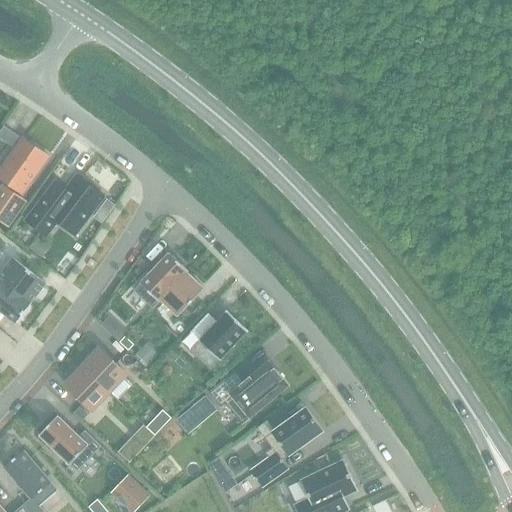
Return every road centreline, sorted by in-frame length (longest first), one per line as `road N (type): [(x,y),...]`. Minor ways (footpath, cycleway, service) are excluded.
road 1 (residential): [(82,15),(266,158),(381,284),(479,426)]
road 2 (residential): [(165,188),(242,256),(305,328),(437,511)]
road 3 (residential): [(165,188),(0,407)]
road 4 (residential): [(32,86),(165,188)]
